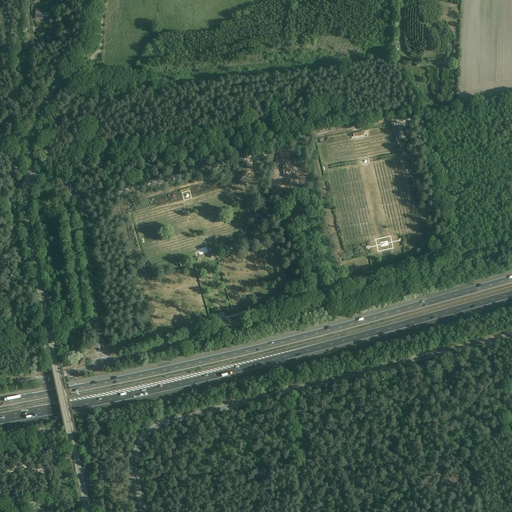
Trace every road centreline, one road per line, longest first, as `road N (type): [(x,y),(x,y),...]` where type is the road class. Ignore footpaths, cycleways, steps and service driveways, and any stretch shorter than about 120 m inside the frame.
road 1 (motorway): [(0,420),(161,389),(511,294)]
road 2 (motorway): [(511,280),(247,351),(0,403)]
road 3 (unclassified): [(143,511),(137,452),(154,427),(511,334)]
road 4 (tertiary): [(103,366),(511,252)]
road 5 (tertiary): [(88,511),(23,214),(32,176)]
road 6 (tertiary): [(103,366),(79,207),(68,185),(32,176)]
